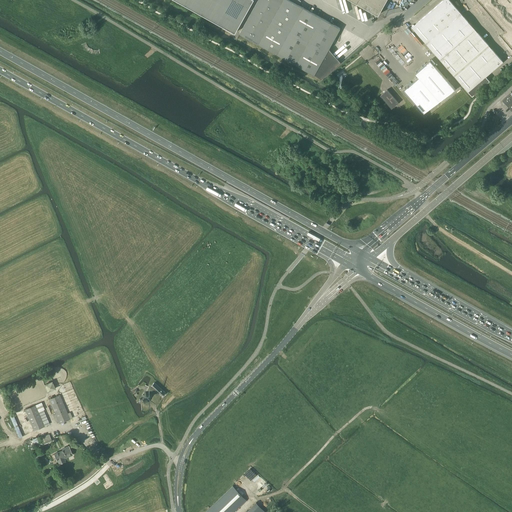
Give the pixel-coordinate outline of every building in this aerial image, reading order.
[(202,14),(209,0),(186,0),(184,4),(202,14)] [(218,23),(230,0),(209,0),(202,14),(218,23)] [(230,0),(218,23),(231,30),(235,32),(236,30),(253,0),(230,0)] [(258,0),(240,33),(314,74),(322,80),(341,62),(329,48),(340,28),(290,0),(258,0)] [(352,0),(378,14),(386,0),(352,0)] [(472,95),(489,80),(486,76),(503,61),(449,0),(443,0),(413,27),(468,91),(472,95)] [(511,0),(478,0),(505,31),(499,36),(511,50),(511,0)] [(455,89),(430,60),(426,63),(427,64),(416,73),(419,77),(408,86),(404,89),(424,112),(455,89)] [(387,89),(380,96),(392,108),(399,102),(387,89)] [(511,92),(502,100),(511,110),(511,92),(511,91),(511,92)] [(47,391),(55,388),(53,381),(45,385),(47,391)] [(162,396),(166,393),(154,382),(151,386),(162,396)] [(149,401),(152,395),(146,393),(143,399),(149,401)] [(59,423),(69,419),(59,395),(49,399),(59,423)] [(34,431),(44,426),(50,424),(41,403),(35,405),(25,409),(34,431)] [(49,434),(40,438),(43,445),(52,441),(49,434)] [(68,447),(62,449),(66,457),(72,455),(68,447)] [(54,454),(52,455),(54,459),(56,459),(57,461),(58,461),(59,463),(64,461),(63,459),(66,457),(62,449),(63,450),(54,454)] [(234,511),(247,500),(233,486),(205,511),(234,511)] [(253,505),(246,511),(264,511),(265,511),(256,502),(253,505)]
